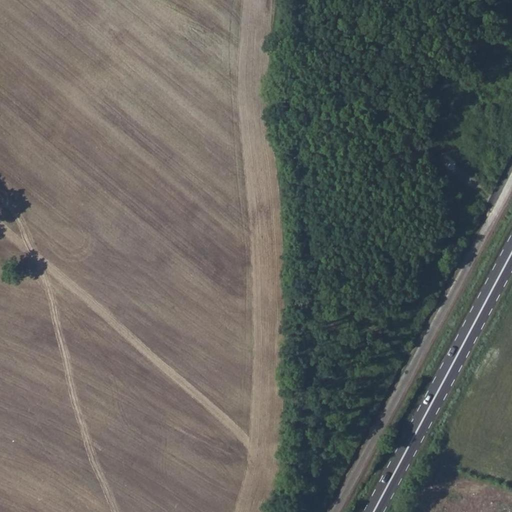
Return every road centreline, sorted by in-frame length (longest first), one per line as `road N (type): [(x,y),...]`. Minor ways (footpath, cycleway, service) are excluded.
road 1 (unclassified): [(337,511),(511,180)]
road 2 (primary): [(373,511),(511,251)]
